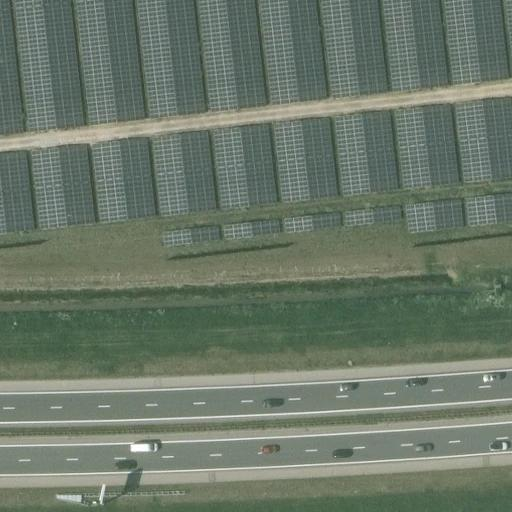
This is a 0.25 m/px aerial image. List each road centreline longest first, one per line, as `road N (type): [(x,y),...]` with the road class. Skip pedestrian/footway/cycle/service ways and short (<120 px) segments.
road 1 (motorway): [(0,462),(511,440)]
road 2 (motorway): [(511,386),(0,402)]
